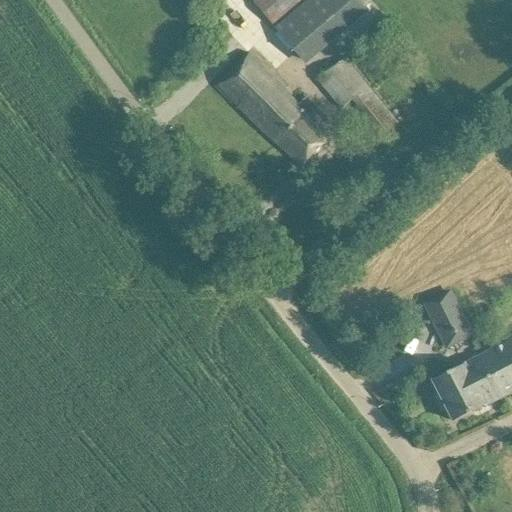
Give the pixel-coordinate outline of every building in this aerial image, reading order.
[(301,0),(252,0),(252,1),(272,25),(301,0)] [(375,0),(374,0),(311,0),(275,29),(305,64),(367,12),(364,9),(375,0)] [(250,52),(229,72),(215,86),(237,108),(239,106),(301,166),(315,152),(332,134),(321,123),(327,118),(306,97),(300,102),(250,52)] [(382,138),(399,124),(345,58),(317,81),(342,111),(353,102),(382,138)] [(450,291),(424,305),(445,347),(471,334),(450,291)] [(511,340),(480,357),(501,398),(511,392),(511,340)] [(480,357),(451,372),(433,381),(454,422),(501,398),(480,357)]
